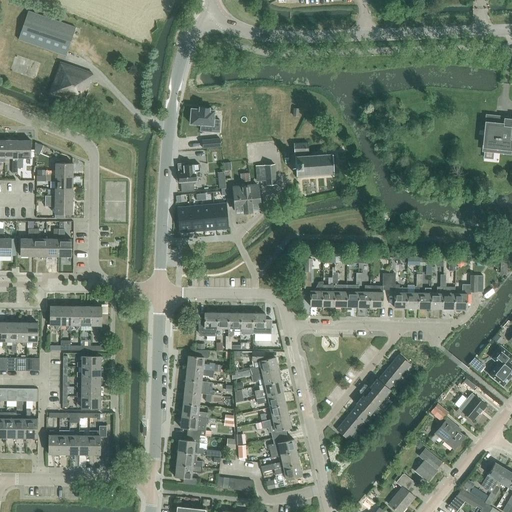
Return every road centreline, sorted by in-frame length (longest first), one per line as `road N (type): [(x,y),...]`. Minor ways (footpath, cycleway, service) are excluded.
road 1 (tertiary): [(511,30),(284,36),(235,29),(215,14)]
road 2 (tertiary): [(159,290),(173,91),(193,32),(215,14)]
road 3 (residential): [(0,107),(80,139),(91,151),(93,265),(113,284)]
road 4 (tertiary): [(148,479),(159,290)]
road 5 (residential): [(148,479),(0,479)]
road 6 (residential): [(313,436),(401,327)]
